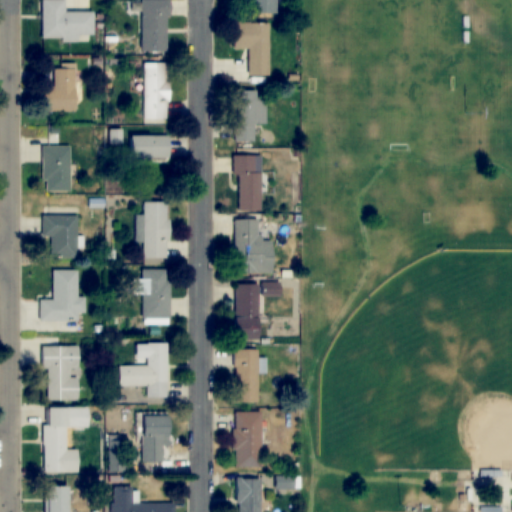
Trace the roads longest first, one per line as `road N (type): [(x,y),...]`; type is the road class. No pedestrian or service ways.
road 1 (residential): [(201,511),(205,0)]
road 2 (residential): [(8,0),(12,511)]
